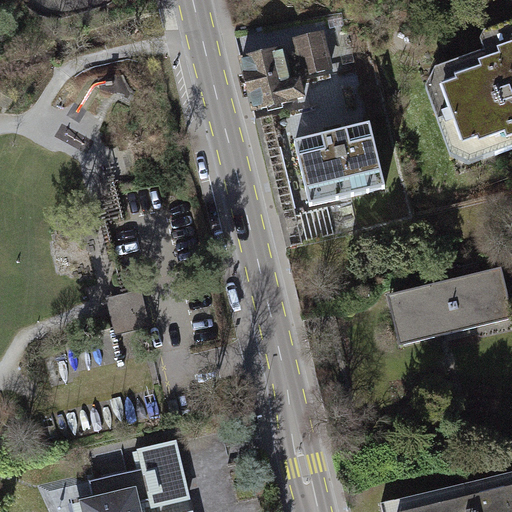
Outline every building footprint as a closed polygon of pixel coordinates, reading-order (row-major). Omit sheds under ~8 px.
[(508,38),(511,37),(511,22),(480,35),(477,42),(480,54),(428,73),(421,88),(447,157),(464,165),(511,148),(511,138),(503,141),(501,136),(474,146),(473,142),(458,147),(437,87),(453,82),(452,79),(476,70),(474,64),(495,56),(493,51),(510,45),(508,38)] [(327,35),(289,43),(298,82),(335,73),(327,35)] [(511,37),(508,38),(510,45),(493,51),(495,56),(474,64),(476,70),(452,79),(453,82),(437,87),(458,147),(473,142),(474,146),(501,136),(503,141),(511,138),(511,37)] [(288,51),(241,62),(254,115),(308,102),(303,82),(296,83),(288,51)] [(366,126),(289,145),(304,208),(381,189),(366,126)] [(500,271),(386,299),(397,348),(511,318),(500,271)] [(137,293),(105,300),(113,336),(145,329),(137,293)] [(153,511),(186,504),(171,443),(128,453),(132,472),(84,483),(87,498),(65,503),(67,511),(153,511)] [(511,511),(511,475),(376,507),(377,511),(511,511)]
